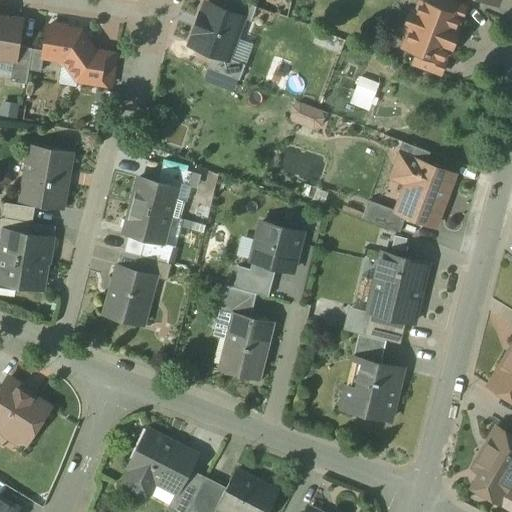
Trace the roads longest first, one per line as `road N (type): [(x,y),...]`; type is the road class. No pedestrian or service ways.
road 1 (residential): [(511,114),(413,505)]
road 2 (residential): [(60,345),(109,145),(139,105),(156,24)]
road 3 (residential): [(123,371),(413,505)]
road 4 (residential): [(123,371),(69,511)]
road 5 (residential): [(21,0),(156,24)]
